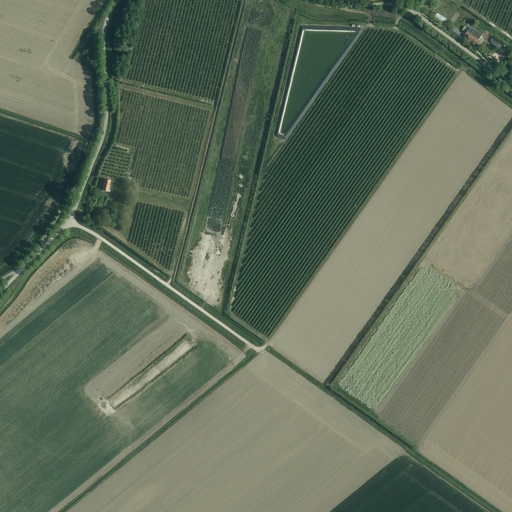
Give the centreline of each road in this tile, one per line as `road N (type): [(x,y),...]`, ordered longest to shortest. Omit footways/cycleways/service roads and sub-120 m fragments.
road 1 (unclassified): [(70,222),(105,124),(103,35),(117,0)]
road 2 (unclassified): [(511,84),(402,6),(306,0)]
road 3 (unclassified): [(70,222),(259,352)]
